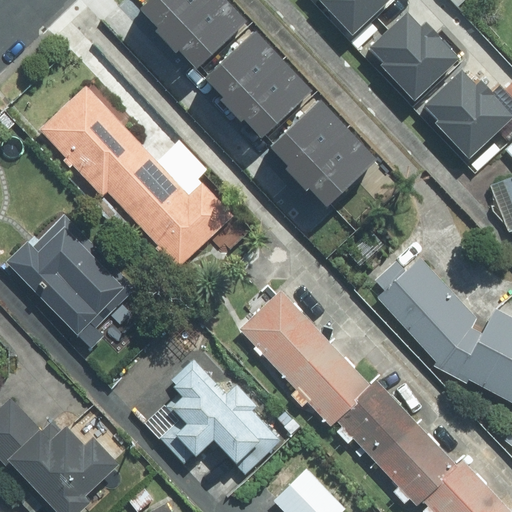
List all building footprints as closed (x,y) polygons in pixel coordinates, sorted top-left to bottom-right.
[(315,0),(350,37),(388,0),(315,0)] [(358,49),(406,100),(451,57),(403,7),(358,49)] [(204,51),(177,77),(261,164),(298,127),(280,109),(302,88),(268,52),(236,84),(204,51)] [(420,110),(468,160),(511,118),(511,116),(466,67),(420,110)] [(90,83),(43,126),(177,270),(240,213),(208,178),(192,193),(90,83)] [(359,144),(290,210),(319,240),(330,253),(375,210),(363,198),(387,175),(359,144)] [(138,297),(62,211),(8,258),(85,344),(138,297)] [(511,284),(481,316),(419,257),(382,296),(511,419),(511,284)] [(280,289),(238,328),(329,423),(334,418),(370,383),(280,289)] [(181,415),(156,435),(182,469),(216,442),(245,479),(286,446),(206,346),(157,385),(181,415)] [(370,383),(334,418),(417,504),(421,500),(457,465),(375,379),(370,383)] [(5,397),(0,402),(0,455),(52,511),(69,511),(127,458),(78,406),(44,438),(5,397)] [(457,465),(421,500),(432,511),(511,511),(511,510),(463,460),(457,465)] [(349,511),(305,468),(269,503),(278,511),(349,511)]
